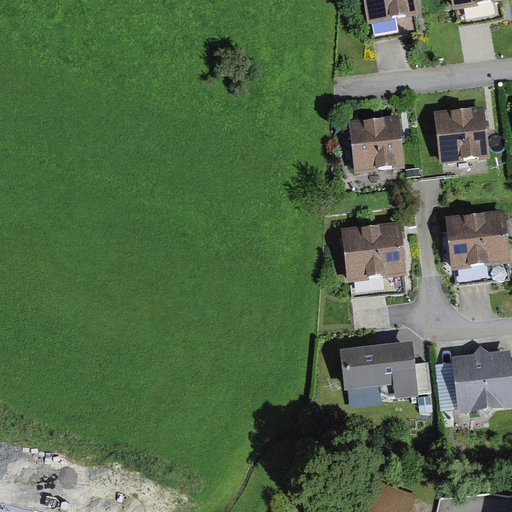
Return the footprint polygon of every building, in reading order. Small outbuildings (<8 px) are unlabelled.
[(357,0),(365,44),(417,34),(410,0),(357,0)] [(498,0),(445,0),(451,29),(502,20),(498,0)] [(438,186),(489,180),(483,128),(432,134),(438,186)] [(351,194),(401,189),(396,138),(346,143),(351,194)] [(484,287),(508,285),(503,233),(443,238),(448,293),(455,292),(456,302),(485,299),(484,287)] [(401,242),(338,250),(344,302),(350,302),(352,314),(383,310),(382,301),(407,298),(401,242)] [(416,412),(428,411),(425,381),(412,382),(410,362),(339,370),(345,419),(391,413),(391,419),(416,417),(416,412)] [(454,433),(511,426),(511,419),(511,409),(511,408),(511,381),(509,381),(507,370),(448,376),(454,433)] [(338,511),(410,511),(416,498),(353,475),(338,511)]
